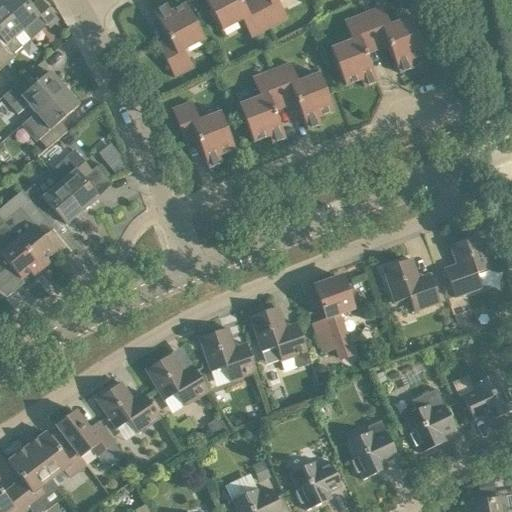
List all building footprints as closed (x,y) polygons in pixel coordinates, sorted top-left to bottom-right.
[(1,0),(0,1),(0,6),(22,32),(39,18),(48,29),(58,21),(40,0),(31,8),(23,0),(1,0)] [(251,39),(269,30),(253,0),(252,0),(242,5),(239,0),(204,0),(221,32),(241,21),(251,39)] [(253,0),(269,30),(287,20),(277,2),(282,0),(253,0)] [(20,48),(13,40),(22,32),(0,6),(0,58),(6,66),(15,58),(12,55),(20,48)] [(157,46),(174,79),(192,69),(183,52),(203,41),(185,6),(170,13),(166,6),(153,13),(169,43),(159,48),(158,45),(157,46)] [(363,16),(375,47),(386,43),(399,75),(412,69),(409,62),(425,56),(410,18),(389,27),(382,8),(363,16)] [(375,47),(363,16),(344,23),(351,42),(330,50),(345,87),(360,81),(363,89),(377,83),(364,52),(375,47)] [(290,65),(271,72),(283,104),(295,99),(307,131),(320,126),(317,119),(333,112),(318,75),(297,83),(290,65)] [(283,104),(271,72),(252,80),(259,98),(238,107),(253,144),(268,138),(271,145),(285,140),(272,108),(283,104)] [(49,73),(30,89),(22,80),(2,98),(17,116),(28,106),(35,114),(63,90),(49,73)] [(67,132),(59,123),(78,107),(63,90),(35,114),(20,127),(35,144),(38,141),(46,150),(67,132)] [(198,122),(191,103),(171,111),(185,146),(186,145),(185,142),(195,138),(201,151),(208,170),(221,165),(218,157),(234,151),(220,114),(198,122)] [(109,155),(116,171),(127,166),(120,150),(109,155)] [(64,160),(48,173),(59,185),(81,213),(98,199),(83,181),(91,173),(74,152),(65,160),(64,160)] [(48,174),(33,188),(24,195),(29,202),(40,216),(49,208),(65,227),(81,213),(59,185),(48,173),(48,174)] [(55,253),(43,239),(53,231),(47,224),(40,216),(29,202),(2,224),(40,271),(49,264),(46,260),(55,253)] [(0,274),(9,267),(20,281),(29,274),(32,277),(40,271),(2,224),(0,225),(0,274)] [(454,299),(480,290),(475,276),(490,271),(478,237),(449,247),(458,271),(445,275),(454,299)] [(431,281),(419,285),(410,260),(382,270),(394,305),(408,300),(413,314),(439,305),(431,281)] [(338,317),(352,311),(340,279),(314,288),(328,328),(315,332),(323,353),(336,349),(340,361),(352,356),(338,317)] [(296,326),(285,330),(278,310),(249,320),(266,368),(293,359),(297,370),(310,366),(296,326)] [(454,318),(460,335),(475,330),(469,313),(454,318)] [(234,350),(227,330),(198,340),(210,374),(224,369),(229,383),(255,374),(246,346),(234,350)] [(192,368),(181,374),(171,356),(145,371),(163,402),(176,395),(184,408),(207,393),(192,368)] [(317,366),(314,371),(316,377),(321,379),(326,377),(329,372),(327,367),(322,365),(317,366)] [(504,391),(496,375),(471,386),(473,392),(461,397),(473,423),(485,417),(486,418),(487,417),(486,417),(490,415),(493,421),(511,411),(511,408),(510,404),(511,403),(506,390),(504,391)] [(142,395),(132,402),(120,384),(95,401),(116,431),(128,423),(136,435),(159,419),(142,395)] [(410,402),(415,412),(403,418),(411,435),(408,436),(414,449),(417,448),(420,455),(440,445),(437,440),(441,438),(442,439),(443,438),(442,437),(455,432),(443,406),(435,391),(410,402)] [(88,431),(74,412),(66,418),(63,418),(59,421),(59,424),(54,427),(68,445),(79,459),(91,451),(97,458),(114,446),(97,424),(88,431)] [(217,420),(205,426),(213,440),(227,432),(221,422),(219,423),(217,420)] [(350,462),(351,464),(356,475),(359,474),(362,481),(382,472),(379,466),(383,465),(385,465),(384,464),(397,458),(380,422),(366,429),(369,433),(344,445),(351,462),(350,462)] [(408,433),(404,424),(396,427),(400,437),(408,433)] [(30,445),(26,448),(51,481),(62,472),(68,480),(85,467),(79,459),(68,445),(59,452),(45,434),(37,440),(34,440),(30,443),(30,445)] [(44,511),(63,498),(51,481),(26,448),(22,451),(20,451),(16,454),(15,457),(7,463),(21,481),(12,488),(28,510),(29,511),(44,511)] [(262,462),(251,467),(259,484),(270,478),(262,462)] [(296,492),(294,493),(300,506),(302,505),(305,511),(326,503),(323,497),(327,495),(327,496),(328,495),(341,489),(329,464),(316,469),(314,464),(289,475),(296,492)] [(152,477),(147,470),(138,477),(143,483),(152,477)] [(493,483),(493,482),(477,484),(480,497),(495,494),(495,491),(497,490),(495,483),(493,483)] [(25,511),(28,510),(12,488),(2,495),(0,492),(0,511),(25,511)] [(235,511),(281,511),(271,490),(258,496),(256,491),(231,502),(235,511)] [(511,511),(507,511),(505,511),(503,499),(465,506),(466,511),(511,511)]
